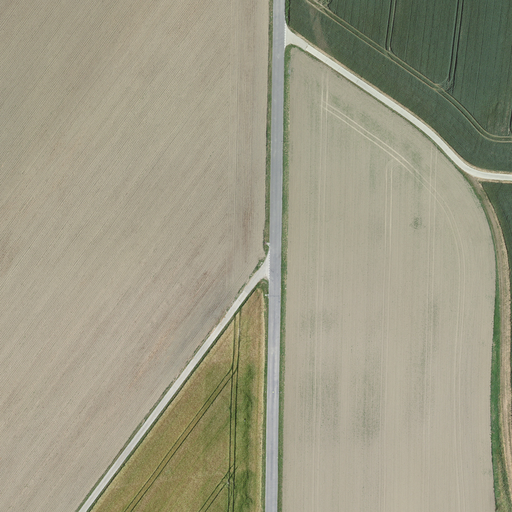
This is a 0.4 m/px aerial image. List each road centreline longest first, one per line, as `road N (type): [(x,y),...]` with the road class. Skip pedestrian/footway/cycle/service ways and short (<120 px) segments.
road 1 (tertiary): [(270,511),(277,0)]
road 2 (track): [(275,253),(79,511)]
road 3 (track): [(511,483),(498,235),(463,168)]
road 4 (track): [(276,28),(418,123),(463,168),(511,176)]
